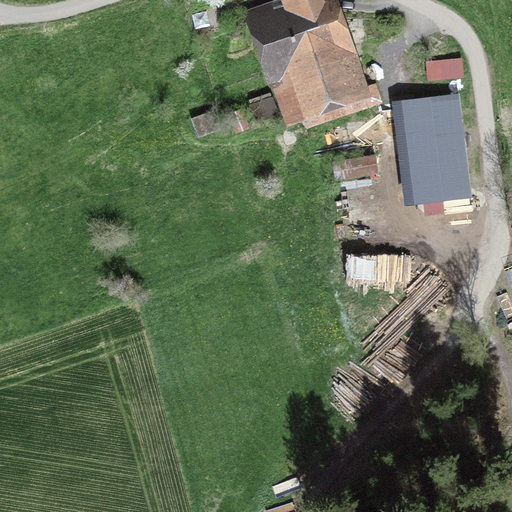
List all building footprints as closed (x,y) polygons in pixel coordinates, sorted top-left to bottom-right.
[(271,93),(282,130),(360,106),(332,15),(319,19),(313,0),(269,0),(277,23),(238,35),(257,97),(271,93)] [(464,56),(428,56),(428,76),(465,75),(464,56)] [(260,99),(244,105),(253,129),(269,124),(260,99)] [(457,199),(457,187),(463,186),(460,123),(452,124),(451,106),(418,108),(419,128),(407,129),(409,170),(418,170),(420,201),(457,199)] [(185,120),(191,135),(210,129),(204,113),(185,120)] [(238,115),(220,122),(228,141),(245,134),(238,115)] [(367,159),(337,162),(338,181),(369,178),(367,159)]
